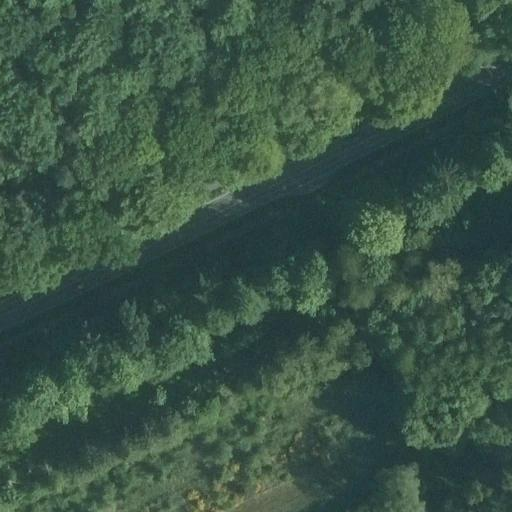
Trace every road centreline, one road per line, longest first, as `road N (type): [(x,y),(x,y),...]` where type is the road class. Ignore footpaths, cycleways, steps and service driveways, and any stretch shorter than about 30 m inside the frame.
road 1 (secondary): [(0,317),(511,66)]
road 2 (unknown): [(0,53),(114,0)]
